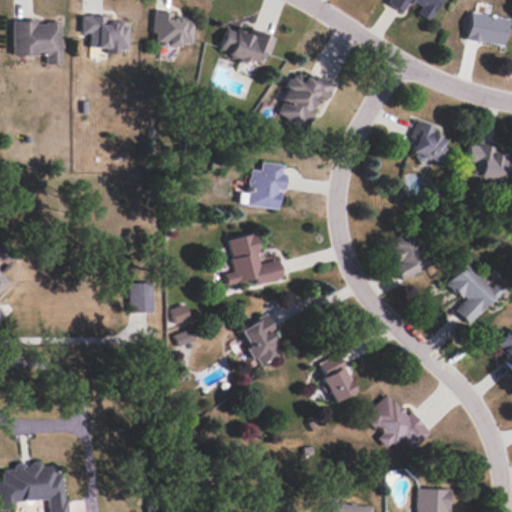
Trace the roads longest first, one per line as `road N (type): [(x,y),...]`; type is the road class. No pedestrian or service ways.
road 1 (residential): [(397,63),(340,170),(340,233),(360,285),(483,416),(495,445),(500,511)]
road 2 (residential): [(511,99),(397,63),(306,0)]
